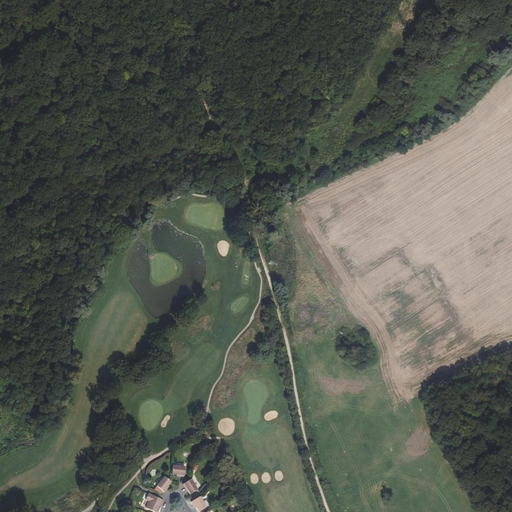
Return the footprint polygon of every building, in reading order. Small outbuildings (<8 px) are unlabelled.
[(171,474),(176,474),(180,474),(180,476),(183,476),(184,467),(172,466),(171,474)] [(170,481),(164,476),(156,486),(164,492),(166,489),(165,489),(167,486),(170,481)] [(197,490),(190,480),(183,485),(184,487),(185,487),(187,490),(190,494),(197,490)] [(163,501),(160,499),(148,494),(145,500),(148,501),(145,508),(154,511),(157,511),(162,504),(163,501)] [(199,497),(191,502),(193,505),(194,505),(196,508),(199,511),(206,508),(199,497)]
